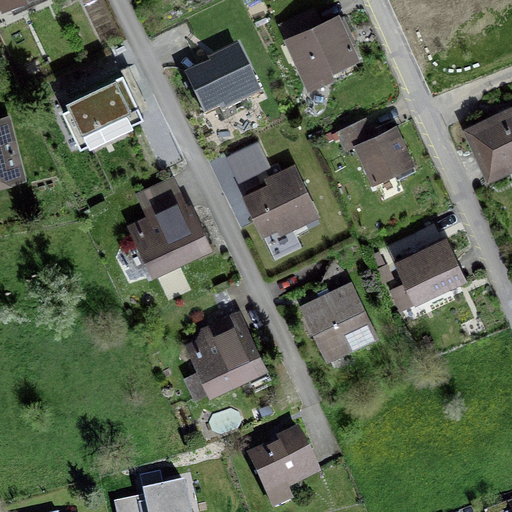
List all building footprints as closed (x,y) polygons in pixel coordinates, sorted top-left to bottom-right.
[(41,0),(0,0),(0,5),(5,17),(41,0)] [(313,76),(356,56),(341,24),(298,44),(313,76)] [(238,64),(190,86),(203,113),(251,90),(238,64)] [(76,110),(97,153),(132,136),(112,93),(76,110)] [(496,176),(511,168),(511,115),(475,134),(496,176)] [(0,172),(16,169),(5,123),(0,124),(0,172)] [(363,145),(378,178),(409,164),(393,131),(363,145)] [(248,202),(263,233),(315,208),(301,177),(248,202)] [(153,273),(207,247),(188,205),(134,231),(153,273)] [(402,308),(464,279),(446,242),(385,271),(402,308)] [(351,292),(306,313),(323,350),(368,329),(351,292)] [(212,393),(263,369),(242,323),(190,347),(212,393)] [(250,462),(267,494),(312,470),(295,438),(250,462)] [(160,471),(139,475),(144,494),(115,500),(117,511),(190,511),(183,479),(163,483),(160,471)]
